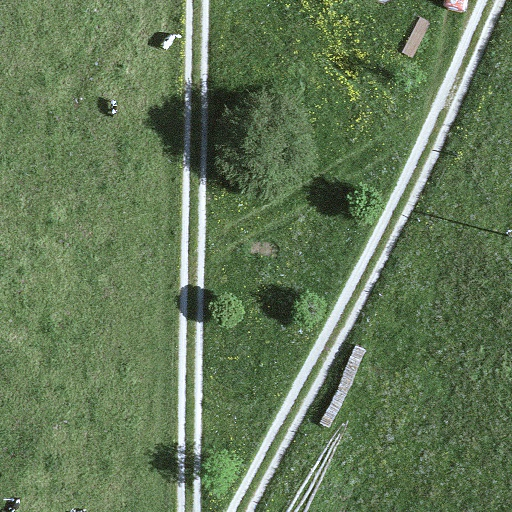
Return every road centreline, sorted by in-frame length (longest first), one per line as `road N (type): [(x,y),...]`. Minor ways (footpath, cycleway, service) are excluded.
road 1 (unclassified): [(244,511),(495,0)]
road 2 (track): [(201,0),(189,511)]
